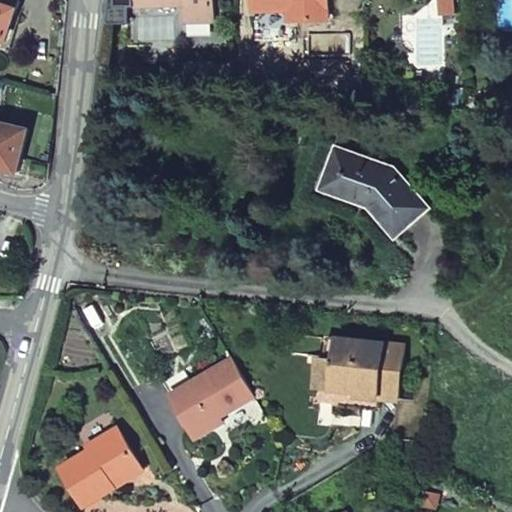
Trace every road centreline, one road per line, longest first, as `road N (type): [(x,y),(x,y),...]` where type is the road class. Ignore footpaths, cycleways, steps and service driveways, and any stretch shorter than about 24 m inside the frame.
road 1 (unknown): [(48,282),(97,272),(435,309),(511,363)]
road 2 (residential): [(61,219),(87,0)]
road 3 (residential): [(0,465),(37,326)]
road 4 (unknown): [(256,511),(364,446)]
